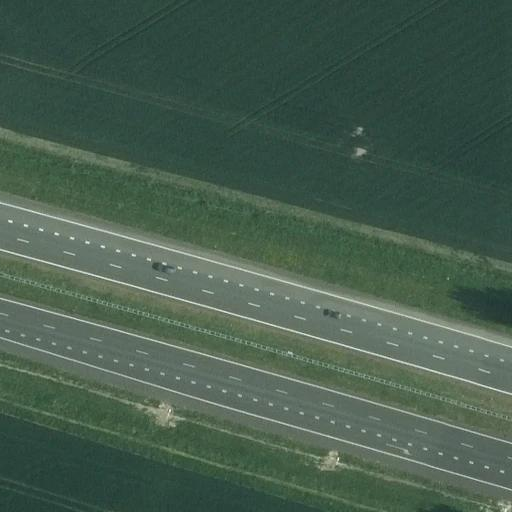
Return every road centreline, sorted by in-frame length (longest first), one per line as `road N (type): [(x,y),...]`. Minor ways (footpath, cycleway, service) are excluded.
road 1 (motorway): [(511,381),(0,237)]
road 2 (motorway): [(0,317),(511,460)]
